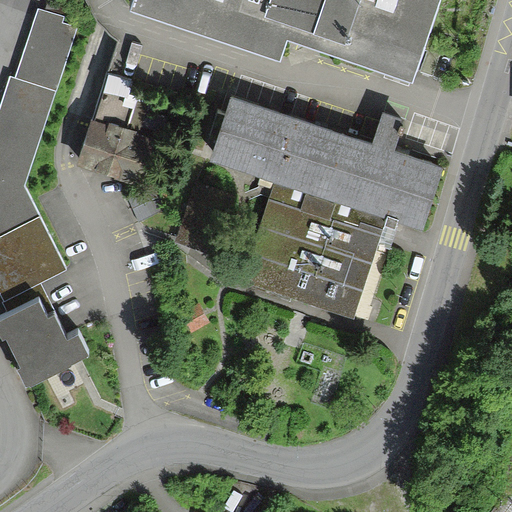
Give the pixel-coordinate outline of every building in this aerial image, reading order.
[(292,27),(416,70),(440,0),(153,0),(285,46),(292,27)] [(18,79),(55,91),(74,30),(62,26),(65,18),(39,10),(18,79)] [(0,237),(43,216),(26,185),(55,91),(18,79),(13,78),(0,116),(0,237)] [(361,319),(398,209),(425,218),(444,158),(397,143),(406,114),(385,107),(376,133),(237,87),(231,107),(221,104),(213,126),(224,130),(217,150),(282,171),(246,281),(361,319)] [(95,118),(80,161),(141,182),(156,139),(95,118)] [(0,237),(0,282),(8,299),(69,268),(43,216),(0,237)] [(47,313),(39,296),(0,316),(0,332),(3,338),(8,335),(23,364),(19,366),(27,382),(31,379),(32,382),(76,359),(91,352),(79,329),(67,335),(54,310),(47,313)]
